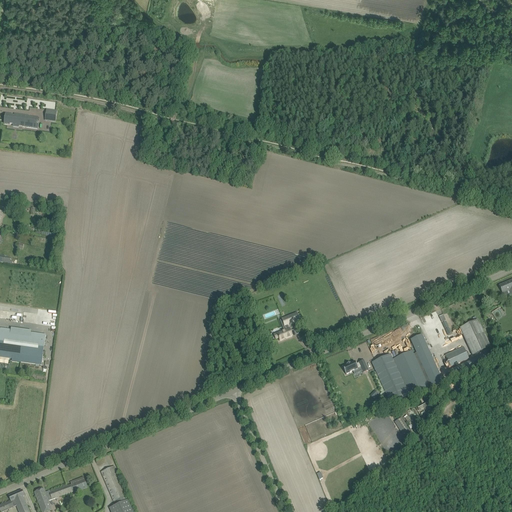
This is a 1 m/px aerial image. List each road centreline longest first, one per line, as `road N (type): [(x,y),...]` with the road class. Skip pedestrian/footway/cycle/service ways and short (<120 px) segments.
road 1 (track): [(511,208),(134,110),(0,87)]
road 2 (unclassified): [(511,267),(228,389)]
road 3 (unclassified): [(228,389),(0,488)]
road 4 (track): [(344,511),(493,363),(511,355)]
road 5 (unclassified): [(280,511),(228,389)]
